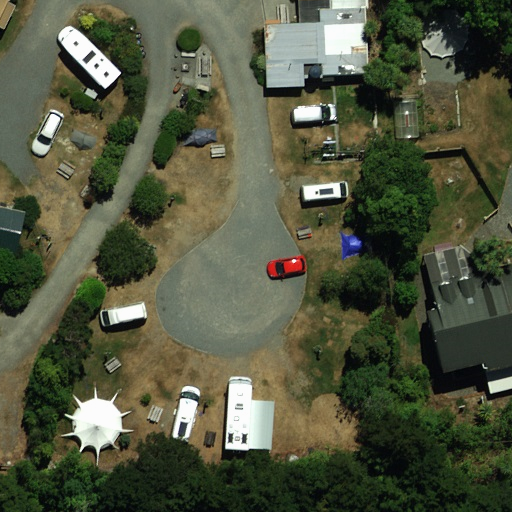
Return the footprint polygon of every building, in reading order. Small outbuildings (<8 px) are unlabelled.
[(8,0),(0,0),(0,19),(10,0),(8,0)] [(356,0),(321,0),(322,13),(255,21),(262,85),(363,73),(356,0)] [(26,212),(0,205),(0,248),(17,252),(26,212)] [(511,278),(423,299),(440,369),(511,351),(511,278)] [(199,375),(169,375),(170,437),(199,437),(199,375)]
